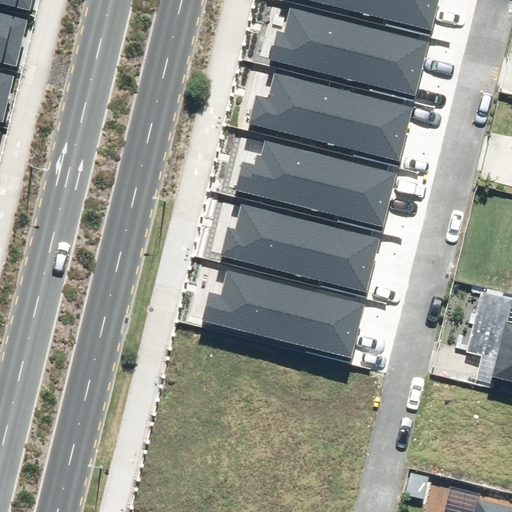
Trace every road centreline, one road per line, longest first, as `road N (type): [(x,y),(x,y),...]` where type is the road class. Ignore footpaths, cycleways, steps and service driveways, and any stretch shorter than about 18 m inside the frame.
road 1 (secondary): [(193,0),(65,511)]
road 2 (residential): [(502,0),(383,511)]
road 3 (secondary): [(0,496),(109,0)]
